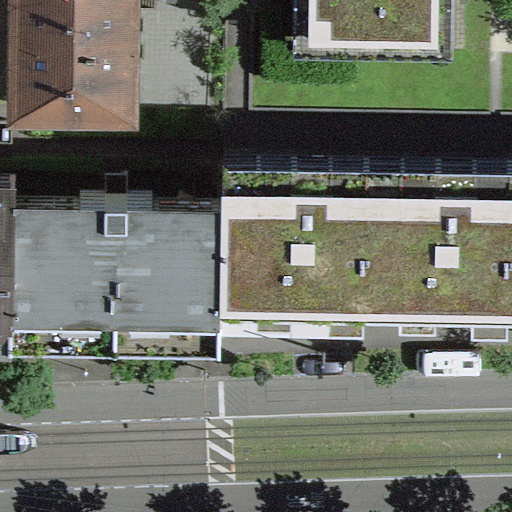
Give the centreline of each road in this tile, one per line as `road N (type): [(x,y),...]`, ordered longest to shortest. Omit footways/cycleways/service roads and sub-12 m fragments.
road 1 (residential): [(0,511),(511,492)]
road 2 (residential): [(511,395),(0,407)]
road 3 (motorway): [(0,505),(511,495)]
road 4 (motorway): [(511,384),(0,390)]
